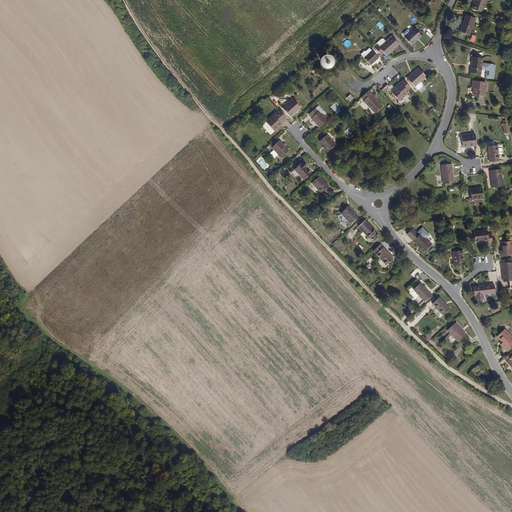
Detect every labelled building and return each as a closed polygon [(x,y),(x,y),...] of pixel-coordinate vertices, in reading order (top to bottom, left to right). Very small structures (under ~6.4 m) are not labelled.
[(480,14),(485,2),(480,0),(474,0),(471,11),(480,14)] [(470,38),(475,21),(465,18),(460,34),(470,38)] [(421,36),(414,28),(405,37),(411,44),(421,36)] [(388,55),(399,45),(391,37),(387,41),(377,50),(382,55),(385,53),(388,55)] [(377,50),(387,41),(385,38),(382,38),(374,46),(377,50)] [(379,58),(372,51),(365,57),(372,65),(379,58)] [(336,63),(336,62),(335,60),(335,59),(334,58),(333,57),(332,57),(331,57),(329,57),(328,57),(327,58),(326,59),(326,60),(325,62),(326,64),(327,66),(329,67),(330,67),(331,67),(332,67),(334,66),(335,65),(335,64),(336,63)] [(483,63),(483,58),(471,57),(470,73),(482,74),(482,70),(483,63)] [(496,64),(483,63),(482,70),(486,71),(485,78),(494,79),(496,64)] [(414,86),(425,76),(418,68),(407,79),(414,86)] [(411,89),(403,80),(400,83),(408,92),(411,89)] [(486,96),(487,82),(473,81),(472,88),(473,88),(473,94),(486,96)] [(399,100),(408,92),(400,83),(395,88),(396,89),(392,92),(399,100)] [(369,91),(368,92),(361,98),(364,100),(363,102),(374,114),(381,107),(382,105),(369,91)] [(291,117),(301,108),(293,98),(282,107),(287,113),(291,117)] [(326,120),(320,113),(319,113),(316,109),(309,114),(312,117),(312,118),(320,127),(326,120)] [(281,124),(287,119),(279,110),(266,122),(276,133),(280,128),(279,127),(281,124)] [(476,146),(475,134),(462,136),(463,147),(476,146)] [(337,146),(327,136),(321,142),(330,153),(337,146)] [(289,151),(280,141),(272,147),(281,158),(289,151)] [(499,162),(498,145),(488,146),(489,162),(499,162)] [(261,157),(257,161),(263,169),(267,166),(261,157)] [(311,173),(305,167),(307,166),(304,162),(302,164),(302,163),(294,170),(304,180),(311,173)] [(455,182),(453,163),(441,165),(443,184),(455,182)] [(504,187),(502,170),(490,171),(492,188),(504,187)] [(321,192),(329,185),(320,176),(312,183),(321,192)] [(484,198),(482,187),(471,189),(472,199),(484,198)] [(350,222),(358,215),(350,206),(342,213),(350,222)] [(377,231),(367,220),(359,227),(369,238),(377,231)] [(417,232),(420,235),(422,234),(427,238),(430,235),(423,227),(417,232)] [(407,234),(414,242),(420,235),(417,232),(413,228),(407,234)] [(493,243),(492,234),(488,235),(488,230),(481,231),(475,232),(476,242),(488,240),(488,243),(493,243)] [(427,238),(422,234),(420,235),(414,242),(424,252),(432,244),(427,238)] [(511,255),(511,241),(501,242),(502,251),(500,251),(501,257),(511,255)] [(393,258),(383,246),(381,244),(373,251),(385,265),(393,258)] [(465,262),(464,251),(453,251),(454,263),(465,262)] [(511,280),(511,262),(501,263),(503,282),(511,280)] [(431,295),(421,283),(414,290),(424,301),(431,295)] [(495,293),(494,285),(474,287),(475,296),(476,300),(484,300),(483,295),(495,293)] [(449,308),(440,298),(433,304),(442,315),(449,308)] [(466,334),(460,327),(456,323),(448,330),(458,341),(466,334)] [(511,340),(511,337),(506,330),(505,330),(497,336),(503,342),(501,344),(507,350),(511,345),(511,341),(511,340)]
